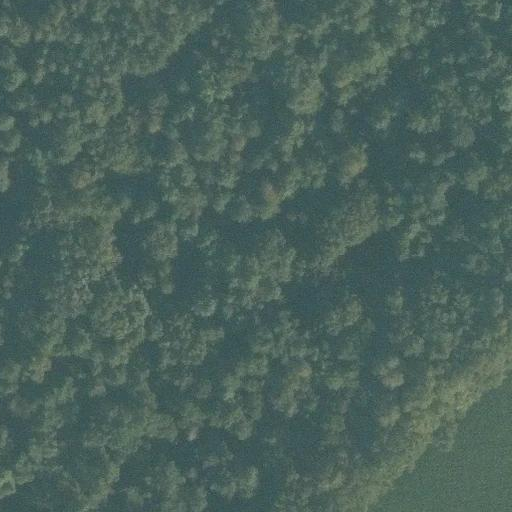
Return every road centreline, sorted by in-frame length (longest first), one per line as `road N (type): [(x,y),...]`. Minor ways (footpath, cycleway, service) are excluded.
road 1 (track): [(17,202),(69,279),(206,398),(300,511)]
road 2 (track): [(17,202),(213,0)]
road 3 (track): [(26,0),(17,202)]
